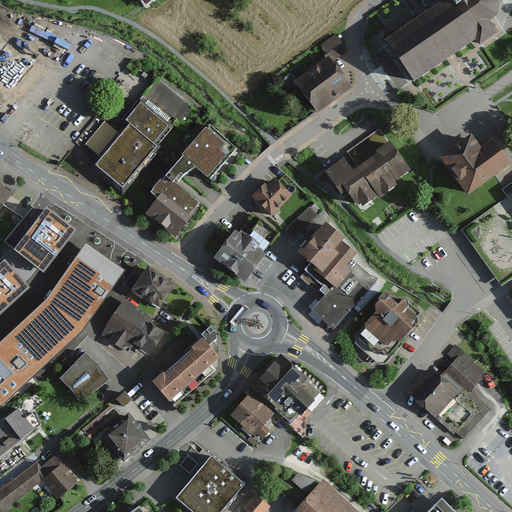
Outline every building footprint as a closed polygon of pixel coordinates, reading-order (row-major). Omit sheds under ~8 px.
[(390,0),(376,8),(389,32),(419,16),(409,0),(390,0)] [(445,0),(450,6),(391,47),(415,81),(474,40),(479,47),(495,36),(489,27),(498,21),(500,9),(493,0),(445,0)] [(336,38),(325,47),(333,58),(344,49),(336,38)] [(498,66),(511,58),(511,57),(502,40),(488,47),(498,66)] [(350,86),(328,58),(294,85),(316,113),(350,86)] [(98,168),(126,191),(162,147),(159,144),(178,120),(183,124),(195,109),(160,81),(127,122),(132,126),(98,168)] [(106,121),(87,145),(103,158),(123,135),(106,121)] [(244,154),(209,124),(164,178),(177,189),(183,181),(196,173),(209,184),(210,183),(216,188),(244,154)] [(482,153),(472,139),(440,162),(467,199),(508,168),(492,146),(482,153)] [(348,162),(326,177),(344,202),(354,195),(364,209),(411,178),(393,152),(358,176),(348,162)] [(177,189),(164,178),(146,198),(147,213),(175,236),(199,208),(177,189)] [(272,180),(253,200),(273,219),(292,199),(272,180)] [(0,208),(11,192),(0,185),(0,208)] [(77,229),(47,206),(14,249),(44,272),(77,229)] [(310,206),(288,231),(297,239),(320,215),(310,206)] [(245,240),(238,234),(216,262),(243,283),(280,235),(260,220),(245,240)] [(376,283),(352,262),(356,258),(325,231),(301,258),(311,267),(302,278),(325,298),(312,312),(333,331),(376,283)] [(0,404),(1,405),(83,330),(125,270),(86,243),(47,299),(0,342),(0,404)] [(0,314),(30,287),(5,259),(0,263),(0,314)] [(175,288),(149,269),(133,291),(159,310),(175,288)] [(401,306),(386,293),(374,305),(375,317),(355,337),(355,345),(378,365),(385,364),(412,334),(411,325),(420,315),(408,305),(401,306)] [(164,329),(126,301),(103,333),(131,353),(140,341),(151,349),(166,330),(164,329)] [(212,327),(150,381),(173,407),(216,370),(212,365),(220,358),(216,332),(212,327)] [(485,371),(462,353),(441,378),(432,371),(411,397),(464,440),(489,410),(467,393),(485,371)] [(85,355),(61,381),(71,392),(80,405),(111,383),(99,368),(85,355)] [(318,396),(282,361),(254,390),(290,425),(318,396)] [(125,394),(116,403),(124,411),(133,403),(125,394)] [(272,417),(252,397),(232,418),(259,444),(270,433),(263,427),(272,417)] [(119,418),(111,408),(83,432),(91,441),(119,418)] [(9,429),(0,435),(0,461),(44,428),(35,417),(27,423),(17,410),(3,421),(9,429)] [(149,444),(129,420),(104,440),(124,464),(149,444)] [(224,511),(246,487),(212,459),(176,502),(188,511),(224,511)] [(40,462),(0,493),(0,511),(1,511),(42,480),(57,498),(77,482),(61,462),(48,472),(40,462)] [(299,473),(293,483),(309,492),(315,482),(299,473)] [(353,511),(324,485),(298,511),(353,511)] [(268,511),(271,510),(258,498),(246,511),(268,511)] [(453,511),(442,500),(429,511),(453,511)]
